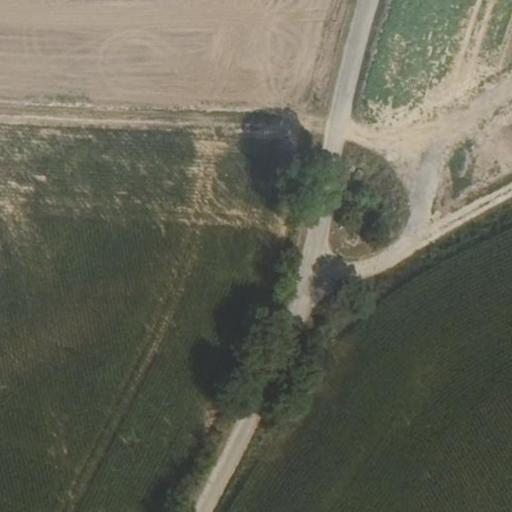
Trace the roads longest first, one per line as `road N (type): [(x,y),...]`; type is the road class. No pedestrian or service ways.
road 1 (unclassified): [(204,511),(294,326),(367,0)]
road 2 (track): [(0,112),(338,137)]
road 3 (track): [(309,276),(342,280),(511,193)]
